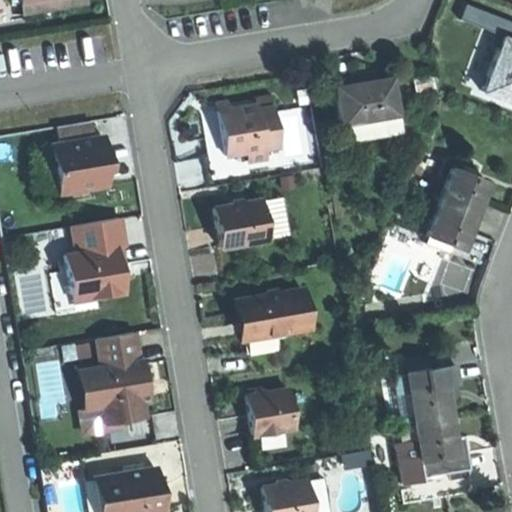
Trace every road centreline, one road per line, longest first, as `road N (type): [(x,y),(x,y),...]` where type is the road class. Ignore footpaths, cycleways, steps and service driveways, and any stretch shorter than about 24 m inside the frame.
road 1 (residential): [(211,511),(136,71)]
road 2 (residential): [(136,71),(367,28),(417,0)]
road 3 (residential): [(0,95),(136,71)]
road 4 (residential): [(0,376),(22,511)]
